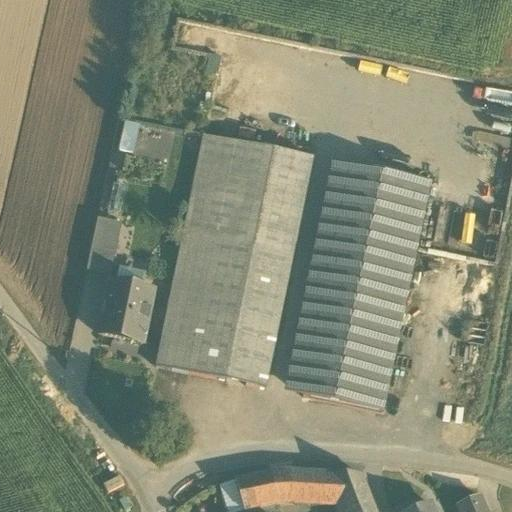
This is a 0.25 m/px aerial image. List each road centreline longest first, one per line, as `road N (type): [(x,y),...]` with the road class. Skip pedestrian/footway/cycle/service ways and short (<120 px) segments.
road 1 (residential): [(144,488),(248,454),(411,454),(511,485)]
road 2 (unclassified): [(144,488),(0,299)]
